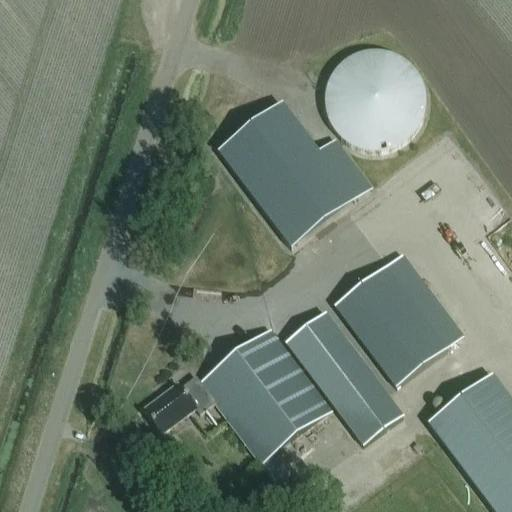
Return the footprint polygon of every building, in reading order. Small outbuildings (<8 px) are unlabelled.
[(284,110),(218,159),(290,255),(372,194),(336,145),(320,157),(284,110)] [(497,245),(511,236),(511,223),(491,236),(497,245)] [(395,393),(468,337),(406,256),(333,313),(395,393)] [(360,451),(401,421),(325,318),(283,349),(333,416),(334,415),(360,451)] [(332,417),(271,335),(201,388),(196,381),(180,393),(178,390),(143,416),(160,439),(195,414),(200,420),(215,409),(261,471),(332,417)] [(511,511),(511,407),(491,380),(426,428),(488,511),(511,511)]
